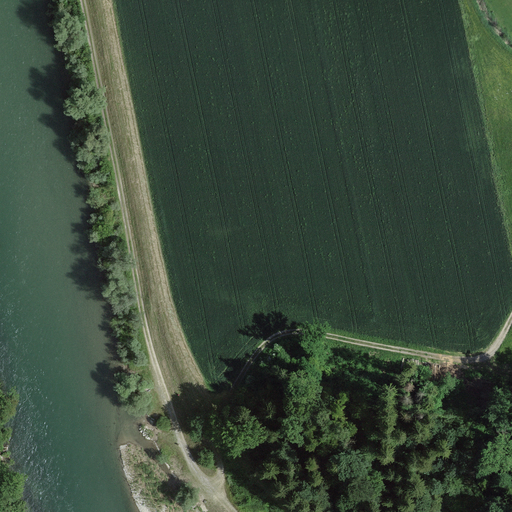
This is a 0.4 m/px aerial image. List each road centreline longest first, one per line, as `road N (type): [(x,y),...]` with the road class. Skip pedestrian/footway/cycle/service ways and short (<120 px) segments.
road 1 (track): [(81,0),(142,328),(189,454),(224,504)]
road 2 (track): [(213,419),(252,354),(279,337),(482,361),(511,317)]
